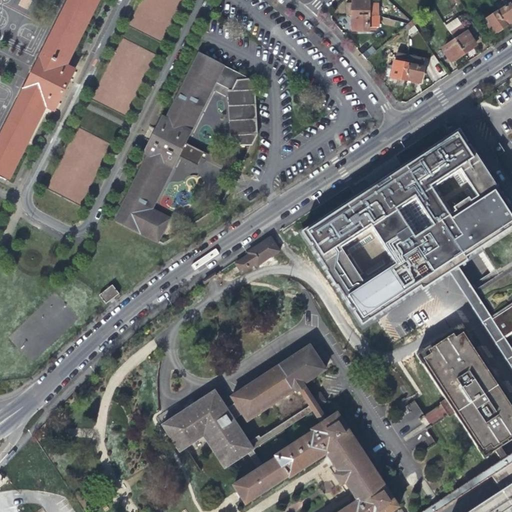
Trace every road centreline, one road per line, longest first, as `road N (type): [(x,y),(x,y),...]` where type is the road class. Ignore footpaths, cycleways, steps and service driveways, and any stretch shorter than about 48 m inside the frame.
road 1 (residential): [(123,0),(27,189),(35,217),(79,233),(201,0)]
road 2 (tertiary): [(397,127),(177,273),(14,412)]
road 3 (unknown): [(310,319),(402,457)]
road 4 (residential): [(397,127),(306,15)]
road 5 (tertiary): [(511,52),(397,127)]
